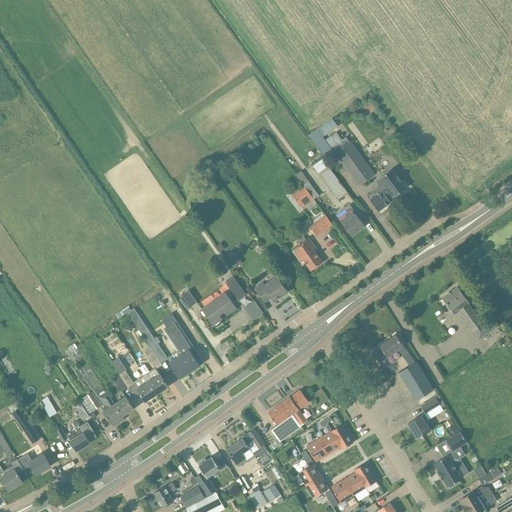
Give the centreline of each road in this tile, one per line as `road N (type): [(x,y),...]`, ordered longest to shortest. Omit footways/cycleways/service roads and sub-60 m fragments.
road 1 (residential): [(2,511),(109,456),(305,316)]
road 2 (residential): [(428,511),(320,336)]
road 3 (secondary): [(366,293),(511,191)]
road 4 (residential): [(305,316),(438,221)]
